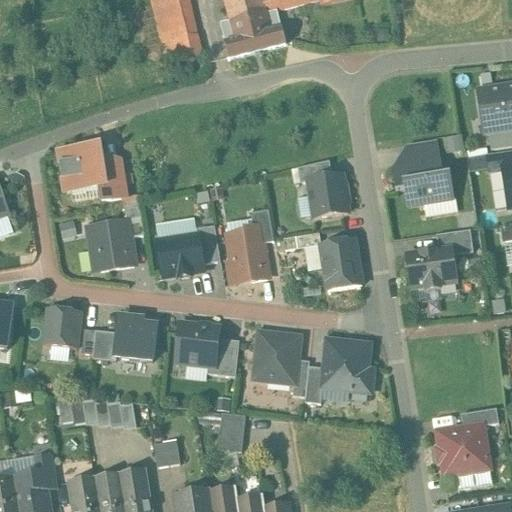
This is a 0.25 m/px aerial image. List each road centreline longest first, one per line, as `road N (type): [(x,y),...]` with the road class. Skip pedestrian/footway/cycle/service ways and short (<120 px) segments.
road 1 (residential): [(28,150),(54,286),(391,327)]
road 2 (residential): [(353,91),(333,75),(308,71),(156,105),(28,150)]
road 3 (residential): [(353,91),(391,327)]
road 4 (residential): [(391,327),(418,511)]
road 5 (residential): [(511,52),(395,59),(353,91)]
